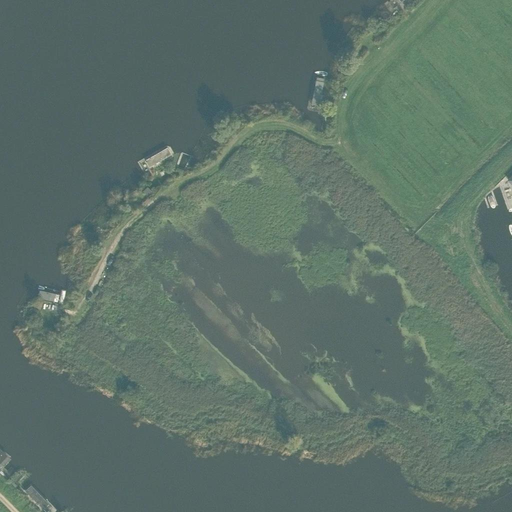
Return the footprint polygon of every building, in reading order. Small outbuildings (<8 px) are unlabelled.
[(386,0),(397,14),(415,0),(386,0)] [(351,53),(368,31),(353,18),(335,40),(351,53)] [(323,115),(329,81),(312,78),(305,111),(323,115)] [(135,163),(144,178),(176,159),(167,144),(135,163)] [(37,287),(34,300),(57,305),(60,293),(37,287)] [(0,450),(0,471),(10,458),(0,450)] [(29,480),(18,491),(38,511),(56,511),(58,510),(29,480)]
